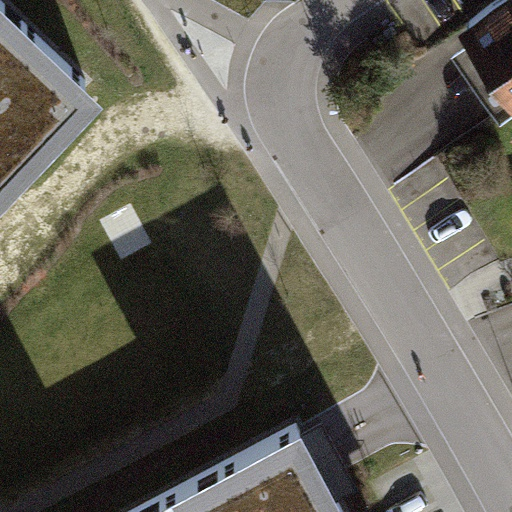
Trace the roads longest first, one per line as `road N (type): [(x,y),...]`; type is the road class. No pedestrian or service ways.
road 1 (residential): [(279,83),(290,132),(511,498)]
road 2 (unclassified): [(174,0),(203,35),(279,83)]
